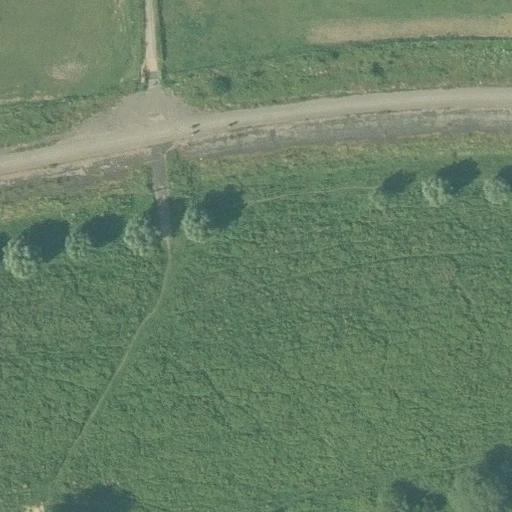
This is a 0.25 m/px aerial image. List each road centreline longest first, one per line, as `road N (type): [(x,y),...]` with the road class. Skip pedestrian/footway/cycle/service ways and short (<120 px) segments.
road 1 (unclassified): [(0,165),(379,101),(511,99)]
road 2 (track): [(158,133),(147,0)]
